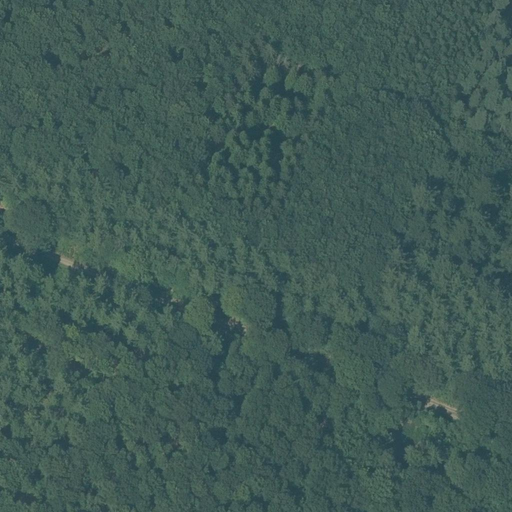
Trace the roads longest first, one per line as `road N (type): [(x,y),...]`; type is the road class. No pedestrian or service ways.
road 1 (track): [(495,0),(348,375)]
road 2 (track): [(348,375),(0,236)]
road 3 (track): [(511,436),(348,375)]
road 4 (track): [(348,375),(294,511)]
